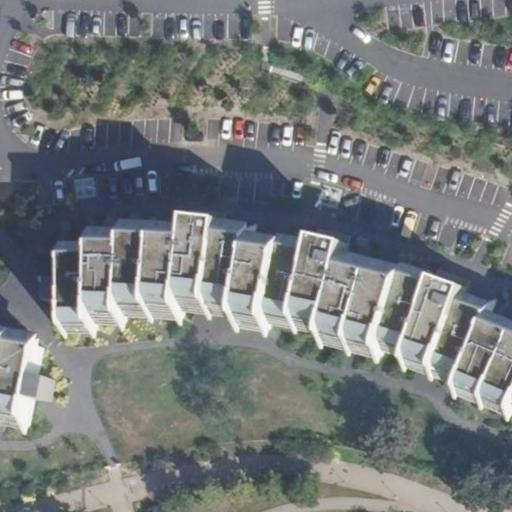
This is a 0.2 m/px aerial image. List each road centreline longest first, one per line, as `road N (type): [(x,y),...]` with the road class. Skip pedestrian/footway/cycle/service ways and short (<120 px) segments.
road 1 (residential): [(511,229),(331,171),(173,155)]
road 2 (residential): [(0,144),(29,164),(173,155)]
